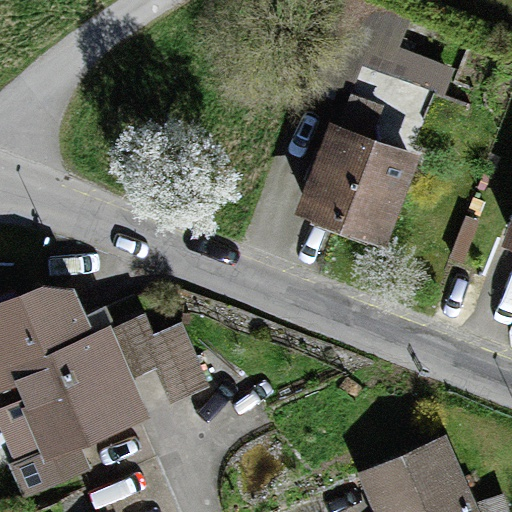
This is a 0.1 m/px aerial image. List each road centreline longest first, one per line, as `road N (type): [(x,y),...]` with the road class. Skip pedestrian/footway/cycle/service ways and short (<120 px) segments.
road 1 (residential): [(0,188),(511,381)]
road 2 (unclassified): [(150,0),(93,37),(38,92),(0,180)]
